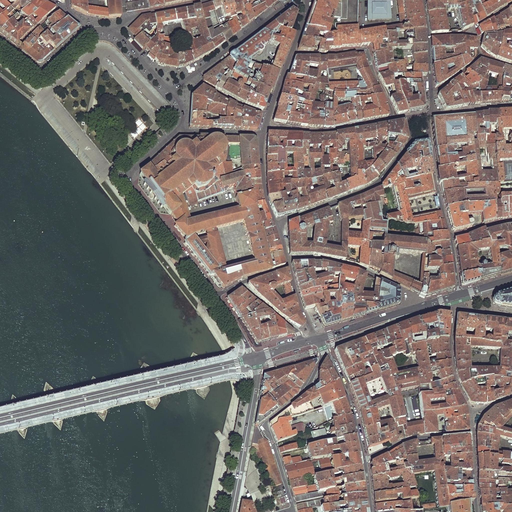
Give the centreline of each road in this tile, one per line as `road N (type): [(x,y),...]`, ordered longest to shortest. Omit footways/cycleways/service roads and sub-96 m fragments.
road 1 (tertiary): [(252,358),(0,417)]
road 2 (residential): [(293,511),(265,423),(308,385),(318,339)]
road 3 (residential): [(406,117),(409,143),(380,178),(277,228)]
road 4 (tertiary): [(252,358),(231,511)]
road 5 (residential): [(393,118),(364,49),(290,53)]
road 6 (residential): [(129,184),(215,297)]
road 7 (residential): [(409,310),(400,288),(365,270),(287,259)]
road 8 (residential): [(472,433),(451,362),(455,295)]
road 9 (residential): [(263,128),(321,131),(393,118)]
road 10 (residential): [(318,339),(346,395),(364,460)]
road 11 (residential): [(292,0),(189,77)]
road 12 (residential): [(449,236),(427,114)]
